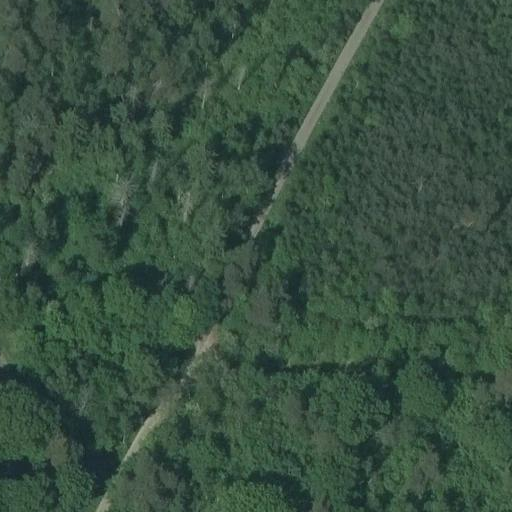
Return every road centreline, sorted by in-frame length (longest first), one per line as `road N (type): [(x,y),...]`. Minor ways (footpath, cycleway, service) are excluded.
road 1 (unclassified): [(100,511),(170,373),(511,387)]
road 2 (track): [(170,373),(208,318),(380,0)]
road 3 (track): [(34,511),(0,371)]
